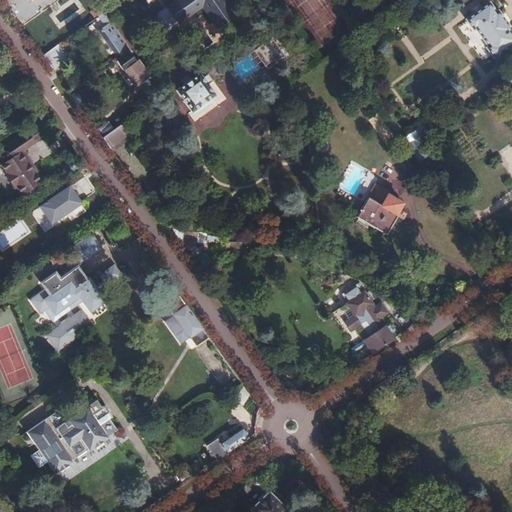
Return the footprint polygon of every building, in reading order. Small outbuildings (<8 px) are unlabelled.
[(202,6),(218,29),(227,23),(226,21),(233,16),(221,0),(182,0),(168,10),(177,24),(202,6)] [(486,48),(493,58),(511,44),(511,35),(509,32),(511,30),(497,11),(495,12),(488,2),(465,19),(472,29),(474,28),(488,47),(486,48)] [(103,12),(99,6),(89,13),(94,19),(98,15),(103,12)] [(130,49),(103,12),(98,15),(100,19),(101,18),(111,31),(108,33),(106,30),(100,34),(116,57),(116,60),(130,49)] [(261,61),(261,63),(280,49),(276,45),(279,43),(276,38),(278,36),(274,31),(272,31),(269,28),(263,32),(264,34),(262,36),(263,38),(258,41),(257,39),(249,45),(252,49),(261,61)] [(54,47),(43,56),(49,64),(53,69),(63,62),(54,47)] [(116,57),(112,60),(120,71),(124,68),(137,59),(130,49),(116,60),(116,57)] [(334,52),(329,56),(336,66),(345,60),(337,50),(334,52)] [(233,67),(243,80),(258,68),(248,55),(233,67)] [(137,59),(124,68),(136,85),(143,80),(147,85),(144,86),(154,100),(163,94),(142,65),(137,59)] [(175,89),(190,110),(213,94),(205,84),(215,76),(208,66),(175,89)] [(511,85),(508,80),(501,85),(511,99),(511,85)] [(411,151),(430,137),(415,117),(396,130),(411,151)] [(108,122),(96,130),(102,138),(113,130),(108,122)] [(113,130),(102,138),(109,148),(126,135),(119,125),(113,130)] [(15,186),(21,195),(40,182),(20,152),(34,143),(26,132),(3,148),(10,158),(0,165),(6,173),(4,175),(13,188),(15,186)] [(414,169),(421,164),(414,155),(407,160),(406,159),(405,159),(404,159),(403,160),(402,160),(401,161),(400,162),(400,163),(400,164),(400,165),(407,175),(409,176),(414,172),(414,169)] [(355,175),(345,179),(350,192),(360,188),(355,175)] [(39,207),(50,223),(79,203),(68,187),(39,207)] [(356,218),(385,235),(397,216),(395,215),(402,203),(374,187),(356,218)] [(137,238),(122,218),(112,225),(127,246),(137,238)] [(181,230),(194,232),(195,224),(182,222),(181,230)] [(90,236),(70,250),(76,258),(80,263),(100,249),(90,236)] [(80,263),(76,258),(67,265),(71,271),(72,270),(81,284),(86,280),(76,266),(80,263)] [(53,272),(39,282),(45,290),(30,301),(39,313),(43,310),(52,323),(70,310),(82,302),(89,312),(104,302),(96,291),(105,285),(106,286),(120,276),(113,267),(99,276),(103,282),(94,288),(87,279),(86,280),(81,284),(72,270),(71,271),(59,280),(53,272)] [(179,296),(173,289),(166,294),(171,302),(179,296)] [(359,353),(363,359),(386,343),(393,338),(379,317),(387,312),(380,302),(375,306),(364,290),(347,302),(370,335),(363,340),(368,347),(359,353)] [(168,309),(181,300),(179,296),(171,302),(165,306),(168,309)] [(181,300),(168,309),(173,316),(164,322),(180,344),(189,338),(189,339),(197,334),(203,342),(209,338),(181,300)] [(196,348),(203,342),(197,334),(189,339),(196,348)] [(73,416),(65,406),(26,433),(39,451),(30,456),(39,469),(47,463),(55,475),(73,463),(72,461),(88,451),(89,452),(93,449),(104,442),(108,438),(107,437),(117,430),(109,420),(101,408),(96,400),(73,416)] [(104,406),(101,408),(109,420),(112,418),(104,406)] [(206,447),(216,461),(226,454),(249,438),(243,429),(220,444),(217,440),(206,447)] [(104,442),(93,449),(94,450),(105,443),(104,442)] [(337,456),(333,459),(339,468),(344,465),(337,456)] [(253,510),(254,511),(288,511),(270,493),(253,510)]
